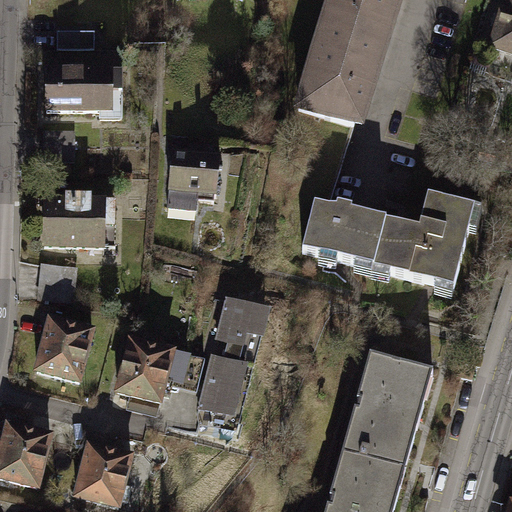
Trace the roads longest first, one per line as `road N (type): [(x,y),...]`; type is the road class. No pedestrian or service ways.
road 1 (residential): [(0,392),(134,430)]
road 2 (tertiary): [(473,511),(511,378)]
